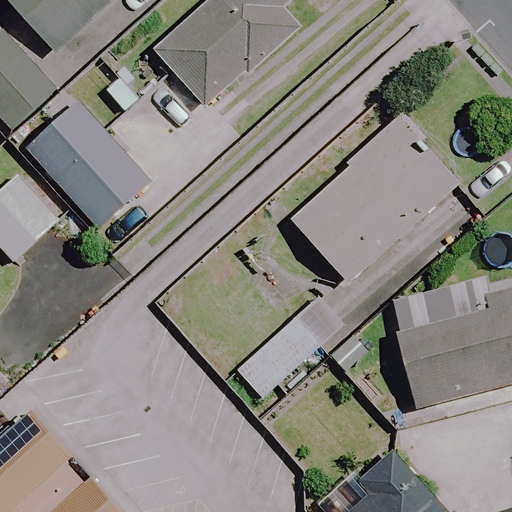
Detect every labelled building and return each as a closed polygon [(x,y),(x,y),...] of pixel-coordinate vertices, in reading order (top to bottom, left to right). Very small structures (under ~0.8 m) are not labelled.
[(113,0),(0,0),(0,1),(51,57),(113,0)] [(209,0),(149,52),(201,112),(244,75),(247,79),(303,31),(281,5),(287,0),(209,0)] [(50,93),(0,36),(0,125),(6,132),(50,93)] [(147,183),(73,103),(21,151),(95,231),(147,183)] [(457,184),(397,121),(286,224),(346,288),(457,184)] [(55,224),(14,179),(0,192),(0,254),(10,266),(55,224)] [(511,303),(388,336),(409,416),(511,389),(511,303)] [(316,350),(291,322),(233,373),(259,401),(316,350)] [(112,511),(26,414),(0,436),(0,511),(112,511)] [(438,511),(389,454),(355,482),(369,498),(352,511),(438,511)]
